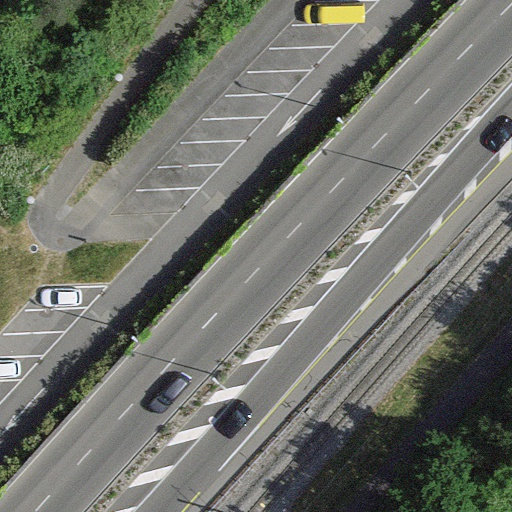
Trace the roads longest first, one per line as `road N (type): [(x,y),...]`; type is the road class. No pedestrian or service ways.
road 1 (primary): [(511,6),(39,511)]
road 2 (primary): [(158,511),(511,113)]
